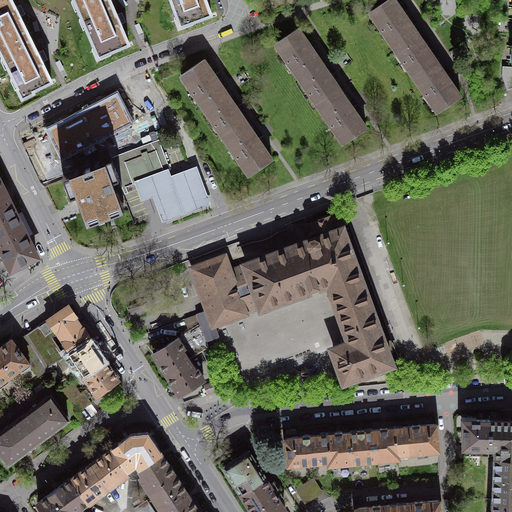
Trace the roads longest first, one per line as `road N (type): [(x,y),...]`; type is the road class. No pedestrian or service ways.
road 1 (secondary): [(511,120),(77,277)]
road 2 (residential): [(511,387),(245,414),(187,445)]
road 3 (residential): [(236,0),(231,24),(115,69),(0,128)]
road 4 (residential): [(153,393),(9,494)]
road 5 (residential): [(77,277),(0,129)]
road 6 (residential): [(153,393),(77,277)]
